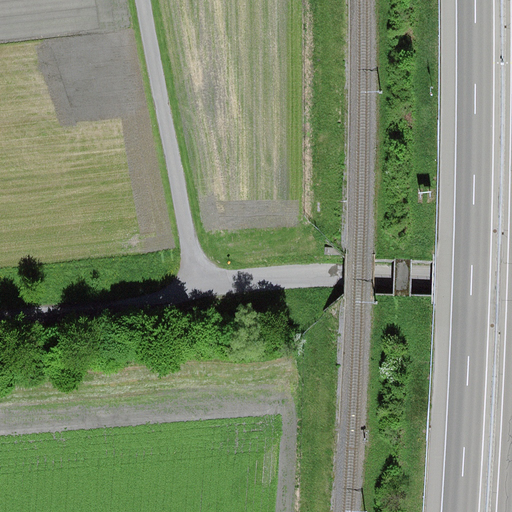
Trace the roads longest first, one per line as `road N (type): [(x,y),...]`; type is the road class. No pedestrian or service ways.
road 1 (unclassified): [(511,280),(306,275),(0,318)]
road 2 (motorway): [(474,0),(460,511)]
road 3 (track): [(143,0),(197,286)]
